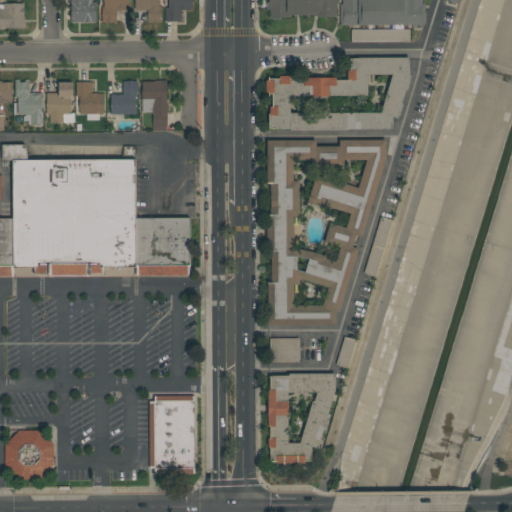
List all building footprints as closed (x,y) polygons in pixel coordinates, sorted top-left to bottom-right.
[(96,22),(91,22),(83,22),(71,22),(71,0),(91,0),(91,2),(96,2),(96,22)] [(128,0),(128,4),(130,4),(130,11),(116,11),(116,23),(102,23),(102,6),(104,6),(103,0),(128,0)] [(159,0),(159,6),(162,6),(162,23),(148,23),(148,9),(135,10),(135,0),(159,0)] [(192,0),(192,9),(188,9),(188,10),(180,10),(180,12),(181,12),(181,22),(165,22),(165,7),(168,7),(168,0),(192,0)] [(337,0),(337,10),(336,10),(336,17),(317,17),(317,15),(289,15),(289,17),(270,18),(270,10),(269,10),(269,0),(337,0)] [(417,25),(417,28),(412,28),(412,25),(340,25),(340,4),(342,4),(342,0),(422,0),(422,3),(424,3),(425,25),(417,25)] [(23,3),(23,7),(24,7),(24,17),(23,17),(23,19),(25,19),(25,28),(5,28),(5,29),(0,29),(0,9),(4,9),(4,3),(23,3)] [(410,29),(410,42),(351,42),(351,29),(410,29)] [(276,129),(276,128),(269,128),(269,114),(270,114),(270,107),(272,107),(272,94),(269,94),(269,93),(266,93),(266,80),(269,80),(269,79),(279,79),(279,76),(290,76),(290,79),(304,79),(304,78),(336,77),(336,80),(347,80),(347,70),(350,70),(350,59),(359,59),(359,58),(409,57),(410,75),(411,76),(407,91),(405,90),(401,103),(403,104),(399,118),(392,117),(393,129),(276,129)] [(42,111),(43,111),(43,124),(31,124),(31,115),(18,115),(18,98),(15,98),(15,79),(20,79),(20,82),(25,82),(25,79),(29,79),(30,93),(41,93),(42,111)] [(111,114),(110,94),(115,94),(115,95),(123,95),(123,81),(127,81),(127,80),(133,80),(133,81),(137,81),(137,97),(135,97),(136,114),(111,114)] [(167,104),(168,104),(168,112),(167,112),(167,126),(166,126),(166,131),(153,131),(153,112),(142,113),(142,94),(141,94),(141,89),(142,89),(142,82),(158,81),(158,80),(167,80),(167,104)] [(0,102),(0,81),(1,81),(1,82),(12,82),(12,102),(0,102)] [(49,123),(49,115),(48,115),(46,115),(46,93),(57,93),(57,82),(73,82),(73,97),(71,97),(71,113),(74,113),(74,123),(49,123)] [(103,114),(102,114),(102,115),(99,115),(99,120),(87,120),(87,114),(79,114),(79,96),(76,96),(76,82),(95,82),(95,84),(92,84),(92,93),(103,93),(103,114)] [(336,326),(268,325),(268,282),(271,282),(271,252),(267,252),(267,215),(270,215),(270,183),(267,183),(267,140),(316,140),(316,146),(339,146),(339,140),(386,140),(386,158),(362,237),(356,235),(352,247),(358,249),(340,311),(336,310),(336,326)] [(13,160),(2,160),(2,145),(25,145),(28,160),(135,160),(136,218),(136,267),(103,268),(103,275),(88,275),(88,276),(50,277),(50,275),(34,275),(34,268),(13,268),(13,219),(13,160)] [(376,277),(364,273),(381,217),(392,220),(376,277)] [(190,218),(190,276),(136,276),(136,267),(136,218),(190,218)] [(0,219),(13,219),(13,268),(13,276),(0,276),(0,219)] [(348,368),(336,365),(344,337),(356,340),(348,368)] [(299,338),(299,361),(270,362),(270,338),(299,338)] [(312,461),(305,461),(305,463),(276,464),(276,461),(270,461),(270,448),(268,448),(268,439),(270,439),(270,427),(268,427),(268,390),(270,390),(270,376),(289,376),(289,374),(335,373),(336,389),(318,449),(312,447),(312,461)] [(195,474),(154,474),(154,468),(149,468),(149,402),(154,402),(154,396),(194,396),(195,474)] [(54,458),(55,458),(55,466),(48,474),(46,472),(39,479),(19,480),(5,465),(4,445),(18,431),(39,430),(54,445),(54,458)]
